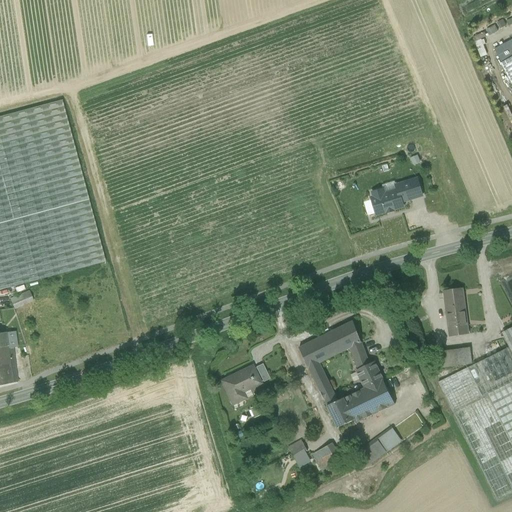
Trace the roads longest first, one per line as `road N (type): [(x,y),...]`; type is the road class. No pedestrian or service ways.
road 1 (tertiary): [(0,402),(362,274),(511,232)]
road 2 (unknown): [(430,254),(451,372),(344,481)]
